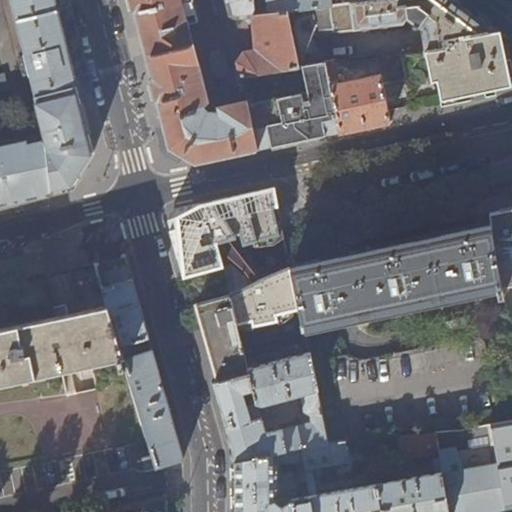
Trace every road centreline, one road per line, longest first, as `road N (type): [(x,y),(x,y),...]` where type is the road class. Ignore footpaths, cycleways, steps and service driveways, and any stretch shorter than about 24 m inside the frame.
road 1 (residential): [(511,114),(139,195)]
road 2 (residential): [(139,195),(202,436),(206,511)]
road 3 (residential): [(94,0),(139,195)]
road 4 (residential): [(139,195),(0,224)]
